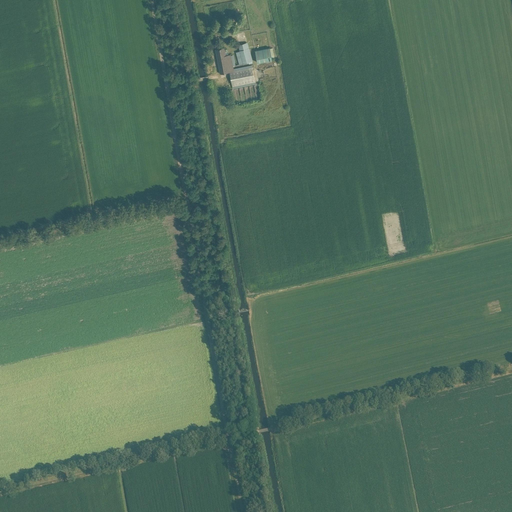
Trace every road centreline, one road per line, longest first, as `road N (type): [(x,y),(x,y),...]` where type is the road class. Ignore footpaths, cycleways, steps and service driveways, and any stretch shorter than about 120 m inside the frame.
road 1 (track): [(166,84),(247,511)]
road 2 (track): [(238,434),(511,368)]
road 3 (track): [(238,434),(0,491)]
road 4 (track): [(187,197),(0,239)]
